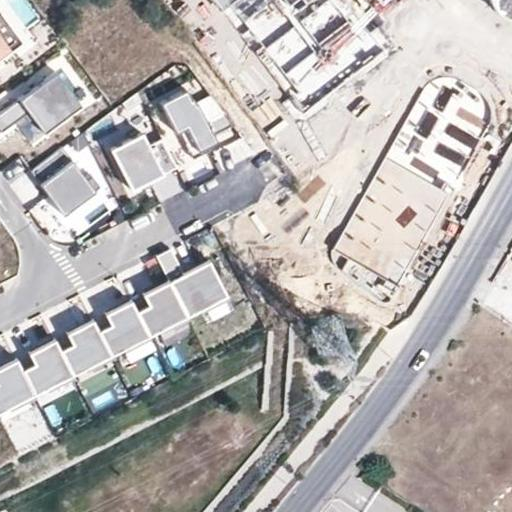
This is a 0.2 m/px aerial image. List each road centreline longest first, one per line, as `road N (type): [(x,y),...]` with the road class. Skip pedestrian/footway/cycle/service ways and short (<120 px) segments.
road 1 (residential): [(292,511),(383,404),(511,197)]
road 2 (residential): [(53,281),(239,183)]
